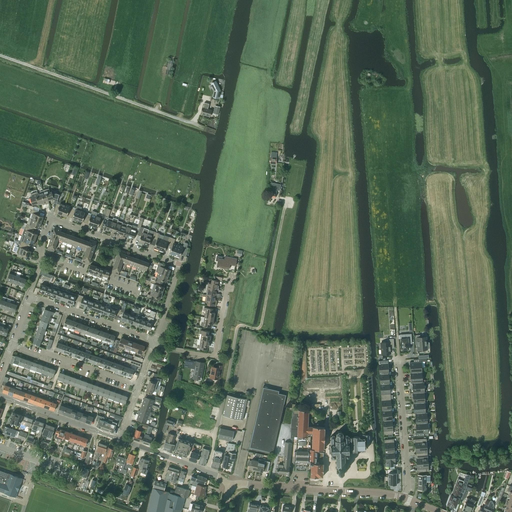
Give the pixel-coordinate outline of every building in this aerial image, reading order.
[(215,81),(211,83),(215,91),(213,98),(218,99),(220,91),(215,81)] [(208,109),(209,104),(204,103),(203,108),(202,108),(201,113),(210,116),(211,110),(208,109)] [(271,190),(269,197),(275,198),(277,189),(279,190),(280,186),(272,184),(272,185),(270,184),(269,190),(271,190)] [(49,188),(43,190),(43,192),(45,196),(47,196),(48,200),(54,198),(55,199),(54,202),(57,204),(57,203),(60,195),(57,194),(53,195),(52,191),(50,192),(49,188)] [(32,197),(30,198),(32,205),(38,203),(37,198),(39,198),(38,194),(37,192),(31,193),(32,197)] [(39,198),(37,198),(38,203),(39,205),(44,203),(45,204),(49,203),(48,200),(47,196),(45,196),(43,192),(38,194),(39,198)] [(57,204),(54,210),(57,211),(57,213),(62,215),(65,205),(60,203),(60,204),(57,203),(57,204)] [(65,205),(62,215),(66,217),(67,215),(70,216),(72,209),(69,208),(70,206),(65,205)] [(41,223),(43,217),(38,215),(39,212),(33,210),(32,209),(31,213),(33,214),(31,219),(41,223)] [(72,209),(70,216),(73,217),(72,219),(77,221),(81,210),(76,209),(75,210),(72,209)] [(81,210),(77,221),(82,222),(83,221),(86,222),(88,215),(85,214),(85,212),(81,210)] [(88,215),(86,222),(88,223),(88,224),(93,226),(96,216),(91,214),(91,216),(88,215)] [(96,216),(93,226),(97,228),(98,226),(101,227),(104,220),(105,216),(105,215),(102,214),(101,218),(96,216)] [(105,216),(101,227),(104,228),(103,230),(106,231),(106,229),(109,230),(113,220),(113,219),(108,218),(108,217),(105,216)] [(132,226),(128,237),(131,238),(130,240),(133,240),(135,233),(138,234),(141,227),(143,221),(144,219),(140,217),(139,221),(140,221),(137,227),(132,225),(132,226)] [(39,228),(41,223),(31,219),(29,218),(27,224),(23,222),(22,226),(25,227),(26,227),(33,229),(34,227),(39,228)] [(113,220),(109,230),(112,231),(110,235),(112,236),(118,221),(118,220),(113,218),(113,219),(113,220)] [(118,221),(112,236),(114,236),(116,233),(119,234),(122,223),(123,223),(118,221)] [(122,223),(119,234),(121,235),(120,238),(122,239),(127,225),(127,224),(122,223)] [(127,225),(122,239),(124,240),(125,236),(128,237),(132,226),(127,224),(127,225)] [(32,232),(33,229),(26,227),(25,227),(21,235),(25,236),(35,240),(37,234),(32,232)] [(61,232),(62,229),(55,227),(47,249),(54,252),(58,240),(57,240),(60,232),(61,232)] [(141,227),(138,234),(141,235),(140,236),(138,242),(143,244),(147,234),(149,230),(144,228),(141,227)] [(147,234),(143,244),(149,246),(150,243),(152,244),(153,241),(156,233),(153,231),(153,232),(149,231),(149,230),(147,234)] [(66,234),(61,232),(60,232),(57,240),(58,240),(63,242),(66,234)] [(156,233),(153,241),(156,242),(154,248),(159,250),(163,240),(164,236),(159,235),(160,234),(156,233)] [(18,243),(20,244),(27,247),(27,244),(33,246),(35,240),(25,236),(21,235),(19,241),(19,240),(18,243)] [(163,240),(159,250),(164,252),(166,246),(169,247),(172,238),(164,235),(164,236),(163,240)] [(172,238),(169,247),(171,248),(169,253),(175,255),(178,245),(174,244),(175,239),(172,238)] [(89,264),(94,248),(97,242),(90,239),(89,242),(86,250),(82,262),(89,264)] [(86,250),(89,242),(84,240),(81,248),(86,250)] [(178,245),(175,255),(180,257),(181,253),(183,254),(183,256),(186,257),(188,251),(187,251),(188,248),(186,247),(188,244),(184,242),(183,247),(178,245)] [(29,257),(31,251),(26,249),(27,247),(20,244),(17,253),(19,254),(29,257)] [(125,255),(126,252),(119,250),(111,272),(118,275),(122,263),(125,255)] [(130,256),(125,255),(122,263),(127,265),(130,256)] [(218,261),(217,267),(229,269),(230,264),(235,265),(237,259),(225,257),(224,260),(221,260),(222,257),(216,256),(215,261),(218,261)] [(159,263),(158,266),(160,267),(158,272),(169,276),(171,270),(166,269),(167,266),(159,263)] [(92,275),(95,266),(90,265),(87,273),(92,275)] [(107,282),(108,279),(107,279),(110,272),(105,270),(102,278),(105,279),(104,281),(107,282)] [(13,282),(16,272),(15,271),(14,275),(9,273),(7,280),(13,282)] [(20,277),(16,276),(17,272),(16,272),(13,282),(18,284),(22,274),(21,273),(20,277)] [(152,276),(151,279),(160,282),(160,280),(166,282),(169,276),(158,272),(156,278),(152,276)] [(25,279),(22,278),(23,274),(22,274),(18,284),(24,286),(26,279),(27,280),(29,276),(26,275),(25,279)] [(150,282),(150,283),(154,284),(152,289),(162,293),(164,287),(158,285),(160,282),(151,279),(150,282)] [(208,284),(207,289),(217,290),(217,291),(218,291),(219,288),(217,288),(219,281),(212,280),(211,283),(205,282),(205,284),(208,284)] [(41,284),(39,292),(44,294),(47,287),(41,284)] [(47,287),(44,294),(50,296),(53,289),(53,287),(51,286),(50,288),(47,287)] [(53,289),(50,296),(56,298),(58,291),(59,289),(53,287),(53,289)] [(58,291),(56,298),(62,300),(65,291),(59,289),(58,291)] [(147,294),(146,298),(157,302),(158,299),(160,300),(162,293),(152,289),(150,295),(147,294)] [(206,295),(216,297),(219,297),(220,294),(217,294),(216,294),(217,291),(217,290),(207,289),(206,295)] [(65,291),(62,300),(67,302),(70,293),(65,291)] [(70,293),(67,302),(73,304),(74,300),(77,301),(79,295),(76,294),(76,295),(70,293)] [(209,302),(209,305),(216,307),(217,301),(215,300),(216,297),(206,295),(203,294),(202,296),(206,297),(205,301),(209,302)] [(83,297),(80,296),(78,301),(81,302),(80,305),(86,307),(88,300),(89,298),(87,297),(86,299),(82,298),(83,297)] [(10,303),(7,302),(8,298),(7,298),(3,308),(9,310),(13,300),(12,299),(10,303)] [(88,300),(86,307),(92,309),(94,302),(95,300),(92,299),(92,301),(88,300)] [(16,305),(13,304),(14,300),(13,300),(9,310),(15,312),(17,305),(18,306),(19,302),(17,301),(16,305)] [(97,311),(100,304),(94,302),(92,309),(97,311)] [(105,306),(106,304),(103,303),(102,305),(100,304),(97,311),(103,313),(105,306)] [(108,316),(111,308),(105,306),(103,313),(108,316)] [(112,307),(111,308),(108,316),(114,318),(115,315),(118,316),(120,310),(112,307)] [(127,322),(129,315),(124,313),(124,311),(125,309),(122,308),(121,310),(119,316),(122,317),(121,320),(127,322)] [(214,310),(214,309),(204,308),(203,311),(205,312),(204,317),(214,319),(215,313),(212,313),(213,310),(214,310)] [(53,315),(54,312),(45,309),(43,315),(51,318),(52,315),(53,315)] [(152,323),(156,312),(151,311),(150,314),(149,313),(148,317),(146,321),(144,328),(150,330),(152,323)] [(49,324),(51,318),(43,315),(41,321),(47,323),(49,324)] [(132,324),(135,317),(129,315),(127,322),(132,324)] [(138,326),(141,319),(141,317),(139,316),(138,318),(135,317),(132,324),(138,326)] [(213,324),(214,319),(204,317),(203,322),(202,322),(201,326),(211,327),(210,327),(210,324),(213,324)] [(69,328),(71,321),(66,319),(63,326),(69,328)] [(144,328),(146,321),(141,319),(138,326),(144,328)] [(45,329),(47,323),(41,321),(38,326),(45,329)] [(75,330),(77,323),(71,321),(69,328),(75,330)] [(8,328),(4,327),(5,324),(4,323),(0,334),(6,336),(9,329),(10,329),(11,325),(9,325),(8,328)] [(85,334),(88,326),(82,324),(80,332),(85,334)] [(43,335),(45,329),(38,326),(37,332),(43,335)] [(91,336),(93,328),(88,326),(85,334),(91,336)] [(210,333),(210,332),(200,330),(199,334),(201,334),(200,340),(210,341),(211,336),(208,335),(209,332),(210,333)] [(41,340),(43,335),(37,332),(34,338),(41,340)] [(107,341),(110,334),(104,332),(102,339),(107,341)] [(115,347),(117,340),(114,339),(115,336),(110,334),(107,341),(113,343),(112,346),(115,347)] [(411,334),(400,335),(400,339),(401,350),(409,349),(408,342),(412,342),(411,336),(411,334)] [(420,337),(420,335),(416,335),(417,349),(427,349),(427,337),(420,337)] [(39,346),(41,340),(34,338),(32,344),(39,346)] [(124,347),(127,340),(121,338),(120,341),(117,340),(115,347),(117,348),(118,345),(124,347)] [(382,355),(384,354),(390,354),(390,348),(394,348),(393,338),(387,339),(387,342),(381,343),(382,355)] [(130,350),(133,342),(127,340),(124,347),(130,350)] [(209,347),(210,341),(200,340),(199,345),(198,345),(197,348),(207,350),(206,350),(206,347),(209,347)] [(136,352),(139,344),(133,342),(130,350),(136,352)] [(60,352),(63,345),(57,343),(55,350),(60,352)] [(142,354),(144,347),(139,344),(136,352),(142,354)] [(66,354),(68,347),(63,345),(60,352),(66,354)] [(82,359),(85,352),(79,351),(77,358),(82,359)] [(93,363),(96,356),(90,354),(88,361),(93,363)] [(12,356),(10,363),(13,364),(13,362),(19,364),(21,358),(16,356),(15,357),(12,356)] [(99,365),(101,358),(96,356),(93,363),(99,365)] [(21,358),(19,364),(25,367),(27,360),(21,358)] [(104,367),(107,360),(101,358),(99,365),(104,367)] [(378,361),(379,369),(387,369),(387,364),(388,364),(388,360),(386,360),(386,358),(382,358),(382,361),(378,361)] [(27,360),(25,367),(30,369),(33,362),(27,360)] [(196,362),(185,360),(184,367),(195,369),(193,379),(201,381),(202,375),(201,374),(202,369),(200,368),(201,362),(196,361),(196,362)] [(421,372),(420,362),(410,363),(410,362),(409,362),(409,363),(410,363),(410,364),(410,373),(421,372)] [(38,364),(36,371),(42,373),(44,366),(38,364)] [(121,373),(126,375),(129,368),(129,366),(124,364),(123,366),(121,373)] [(219,380),(221,366),(218,365),(218,368),(212,367),(209,378),(213,379),(213,380),(216,381),(216,380),(217,379),(219,380)] [(42,373),(41,375),(47,377),(47,375),(48,375),(50,368),(44,366),(42,373)] [(50,368),(48,375),(53,377),(56,370),(50,368)] [(63,381),(66,375),(60,372),(57,379),(63,381)] [(421,383),(421,372),(410,373),(411,383),(412,383),(421,383)] [(69,383),(71,377),(66,375),(63,381),(69,383)] [(7,382),(8,378),(5,377),(3,381),(2,384),(5,385),(2,392),(8,394),(10,387),(5,385),(6,382),(7,382)] [(74,385),(77,379),(71,377),(69,383),(74,385)] [(150,380),(148,386),(157,389),(159,382),(161,382),(161,379),(156,378),(152,377),(151,381),(150,380)] [(80,387),(82,381),(77,379),(74,385),(80,387)] [(15,389),(13,396),(18,398),(20,390),(21,388),(18,387),(20,382),(20,381),(18,380),(18,381),(15,389)] [(86,389),(88,383),(82,381),(80,387),(86,389)] [(91,391),(94,385),(88,383),(86,389),(91,391)] [(421,383),(412,383),(413,393),(412,393),(423,393),(422,383),(421,383)] [(97,393),(99,387),(94,385),(91,391),(97,393)] [(148,386),(146,392),(152,394),(153,391),(158,393),(157,395),(159,395),(161,396),(163,392),(161,391),(159,390),(157,389),(148,386)] [(102,395),(105,389),(99,387),(97,393),(102,395)] [(108,397),(111,391),(105,389),(102,395),(108,397)] [(380,390),(381,398),(392,397),(392,395),(390,395),(390,393),(389,393),(389,389),(380,390)] [(31,394),(32,391),(29,390),(28,393),(26,392),(23,400),(28,401),(31,394)] [(273,452),(282,410),(286,395),(263,390),(250,447),(273,452)] [(114,399),(116,393),(111,391),(108,397),(114,399)] [(119,401),(122,395),(116,393),(114,399),(119,401)] [(424,403),(423,393),(412,393),(413,393),(413,403),(424,403)] [(125,403),(128,397),(122,395),(119,401),(125,403)] [(242,420),(247,400),(227,395),(223,416),(242,420)] [(144,397),(142,403),(157,408),(158,407),(152,405),(154,400),(144,397)] [(393,399),(392,397),(381,398),(382,406),(390,405),(389,401),(391,401),(391,399),(393,399)] [(63,414),(66,407),(67,405),(61,403),(58,412),(63,414)] [(157,408),(142,403),(140,408),(150,412),(151,407),(157,409),(157,408)] [(424,413),(424,403),(413,403),(413,404),(414,413),(414,414),(415,414),(424,413)] [(71,409),(72,407),(70,406),(69,408),(66,407),(63,414),(69,416),(71,409)] [(140,408),(138,414),(153,419),(154,418),(148,416),(150,412),(140,408)] [(74,418),(77,411),(75,410),(71,409),(69,416),(74,418)] [(298,437),(297,441),(296,451),(295,451),(294,461),(309,461),(310,449),(311,436),(308,436),(308,433),(308,427),(309,410),(293,410),(292,419),(291,418),(290,437),(294,438),(294,437),(298,437)] [(9,422),(14,423),(15,421),(17,414),(18,414),(13,412),(9,422)] [(85,422),(88,415),(82,413),(80,420),(85,422)] [(424,413),(415,414),(416,424),(426,423),(426,413),(424,413)] [(22,416),(18,414),(17,414),(15,421),(14,423),(17,424),(19,425),(22,416)] [(153,419),(138,414),(136,420),(146,423),(147,418),(153,420),(153,419)] [(90,424),(93,417),(88,415),(85,422),(90,424)] [(98,421),(96,426),(100,428),(101,428),(104,418),(104,417),(98,415),(96,421),(98,421)] [(25,429),(25,428),(29,418),(24,416),(21,424),(21,426),(20,427),(25,429)] [(25,428),(28,428),(30,429),(33,420),(29,418),(25,428)] [(166,419),(162,431),(165,432),(168,425),(173,427),(175,422),(166,419)] [(32,428),(31,430),(33,431),(36,432),(37,429),(39,422),(35,420),(32,428)] [(427,434),(426,423),(416,424),(416,434),(417,434),(417,437),(424,436),(424,434),(427,434)] [(47,436),(50,426),(46,424),(42,434),(47,436)] [(392,430),(391,425),(383,426),(384,434),(388,434),(388,437),(392,436),(392,434),(393,434),(393,430),(392,430)] [(51,438),(52,435),(55,427),(50,426),(47,436),(51,438)] [(149,445),(152,438),(149,437),(152,427),(148,426),(142,442),(149,445)] [(3,433),(10,436),(10,435),(12,429),(8,427),(5,427),(3,433)] [(324,427),(313,427),(308,427),(308,433),(313,433),(312,449),(316,449),(324,449),(324,442),(325,434),(324,434),(324,427)] [(232,441),(234,431),(220,428),(218,438),(232,441)] [(57,429),(54,437),(62,440),(66,431),(60,429),(60,430),(57,429)] [(140,442),(142,436),(140,435),(142,431),(136,429),(132,439),(140,442)] [(69,440),(71,433),(66,431),(62,440),(65,441),(66,438),(69,440)] [(332,435),(332,436),(331,437),(331,436),(330,437),(331,437),(331,440),(330,440),(330,441),(330,445),(331,445),(331,446),(329,446),(330,454),(331,454),(332,458),(331,458),(331,459),(332,459),(336,458),(336,462),(336,463),(337,467),(336,467),(336,468),(337,468),(338,468),(339,469),(337,469),(337,470),(337,471),(339,471),(339,472),(338,472),(339,472),(339,474),(340,474),(339,472),(343,472),(343,473),(344,473),(344,472),(345,472),(346,472),(346,471),(347,471),(348,470),(347,470),(347,469),(348,468),(347,468),(347,467),(346,467),(346,463),(346,462),(345,458),(349,458),(350,458),(351,458),(351,457),(350,457),(350,453),(351,453),(355,453),(355,451),(361,451),(366,450),(366,446),(368,446),(368,444),(370,444),(370,434),(365,434),(359,435),(359,436),(354,436),(354,437),(349,437),(349,436),(348,435),(348,434),(347,434),(347,435),(346,435),(345,434),(345,435),(344,436),(343,436),(343,434),(344,433),(343,433),(341,431),(342,431),(341,431),(339,431),(338,431),(338,432),(337,433),(336,433),(336,434),(336,436),(336,437),(335,437),(334,435),(332,435)] [(172,453),(172,452),(175,445),(173,445),(176,436),(168,433),(163,449),(163,450),(168,451),(172,453)] [(88,439),(82,437),(80,443),(80,444),(79,446),(82,447),(82,444),(85,446),(88,439)] [(416,443),(417,447),(426,447),(425,442),(427,442),(426,438),(413,439),(413,442),(415,442),(415,443),(416,443)] [(191,446),(192,443),(179,439),(173,453),(187,458),(191,446)] [(385,448),(393,447),(393,443),(394,443),(394,439),(384,440),(385,448)] [(290,466),(290,459),(292,443),(285,442),(283,458),(283,465),(278,464),(278,470),(277,470),(276,473),(277,474),(277,475),(278,475),(279,475),(280,474),(281,473),(285,474),(285,476),(289,476),(290,466)] [(233,451),(235,445),(228,443),(227,449),(233,451)] [(103,444),(99,455),(101,456),(102,453),(104,454),(107,446),(103,444)] [(112,448),(109,447),(106,454),(104,458),(103,462),(106,463),(109,456),(112,457),(113,453),(116,454),(118,450),(115,449),(113,448),(114,448),(112,447),(112,448)] [(414,456),(427,455),(427,451),(426,451),(426,447),(417,447),(417,452),(415,452),(416,454),(414,454),(414,456)] [(207,460),(210,450),(203,448),(201,456),(204,457),(203,459),(207,460)] [(319,463),(316,463),(316,449),(312,449),(310,449),(310,461),(309,464),(311,464),(310,477),(318,477),(319,477),(323,477),(323,472),(323,468),(323,462),(319,462),(319,463)] [(219,467),(222,452),(215,450),(212,465),(219,467)] [(89,463),(93,453),(88,451),(84,462),(89,463)] [(197,462),(199,454),(191,452),(189,459),(197,462)] [(225,455),(222,467),(229,468),(231,458),(235,459),(236,454),(229,452),(228,456),(225,455)] [(125,467),(124,468),(127,469),(127,467),(130,468),(132,464),(135,455),(129,454),(125,467)] [(418,464),(427,463),(426,459),(428,458),(427,455),(414,456),(414,458),(416,458),(416,459),(418,459),(418,464)] [(122,473),(124,465),(126,459),(118,456),(116,462),(120,463),(117,471),(122,473)] [(205,465),(207,460),(203,459),(204,457),(201,456),(198,463),(205,465)] [(146,469),(149,460),(142,458),(141,461),(140,461),(139,464),(140,464),(139,467),(142,468),(141,472),(146,474),(147,470),(146,469)] [(394,462),(394,458),(385,458),(386,466),(390,466),(390,469),(394,468),(394,466),(396,466),(395,462),(394,462)] [(256,470),(258,461),(252,460),(250,469),(256,470)] [(263,472),(265,463),(258,461),(256,470),(263,472)] [(427,463),(418,464),(418,468),(417,468),(417,470),(415,470),(415,472),(429,471),(428,467),(427,467),(427,463)] [(79,475),(80,475),(87,478),(90,469),(83,467),(82,467),(79,475)] [(170,482),(170,481),(174,469),(169,467),(167,472),(164,480),(170,482)] [(179,470),(174,469),(170,481),(175,483),(179,470)] [(0,491),(16,497),(22,479),(15,476),(4,472),(0,470),(0,491)] [(178,481),(177,483),(182,485),(184,479),(186,473),(181,471),(179,478),(178,481)] [(206,478),(198,475),(197,476),(197,475),(196,478),(191,476),(190,479),(194,480),(198,482),(205,484),(206,478)] [(426,475),(418,475),(418,490),(426,490),(426,482),(430,482),(430,476),(426,476),(426,475)] [(451,495),(447,504),(455,507),(460,495),(459,495),(461,488),(465,489),(467,483),(468,482),(464,481),(459,479),(453,496),(451,495)] [(164,490),(166,483),(155,480),(153,487),(164,490)] [(205,496),(206,492),(205,492),(206,487),(198,484),(198,482),(194,480),(192,485),(197,486),(195,493),(205,496)] [(128,496),(131,486),(126,484),(122,494),(128,496)] [(188,498),(190,490),(177,486),(175,494),(188,498)] [(498,505),(504,489),(501,487),(495,504),(498,505)] [(182,510),(185,498),(174,495),(172,494),(168,493),(169,493),(153,488),(147,511),(180,511),(181,510),(182,510)] [(511,511),(511,492),(510,491),(505,504),(506,505),(503,511),(511,511)] [(474,505),(476,501),(467,498),(465,502),(462,510),(467,511),(471,511),(474,505)] [(196,511),(201,511),(203,506),(193,503),(191,511),(196,511)] [(256,511),(258,505),(254,504),(249,503),(248,511),(250,511),(256,511)]
